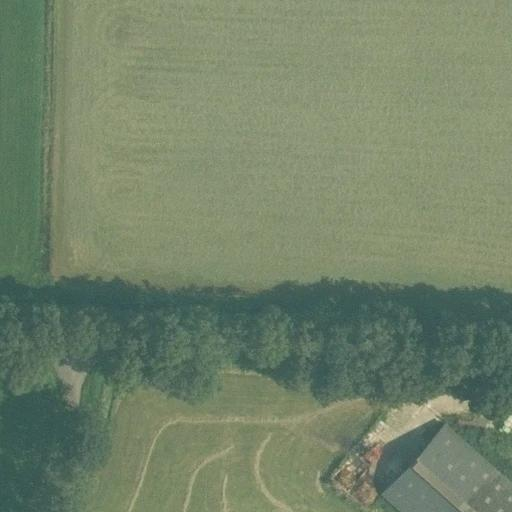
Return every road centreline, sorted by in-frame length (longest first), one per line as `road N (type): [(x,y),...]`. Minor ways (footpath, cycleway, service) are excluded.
road 1 (unclassified): [(511,351),(69,333)]
road 2 (unclassified): [(41,511),(63,470),(69,333)]
